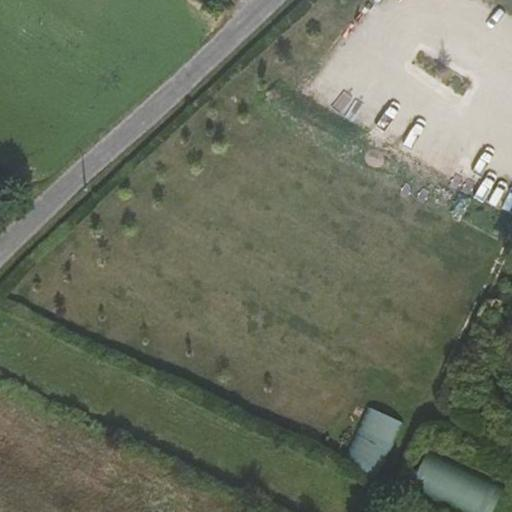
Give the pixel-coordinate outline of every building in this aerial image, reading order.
[(507,225),(237,97),(219,136),(489,263),(507,225)] [(485,270),(192,132),(176,166),(470,303),(485,270)] [(466,313),(159,167),(142,204),(448,349),(466,313)] [(442,353),(118,200),(100,238),(424,392),(442,353)] [(359,371),(74,236),(59,268),(343,403),(359,371)] [(338,409),(44,271),(29,304),(323,441),(338,409)] [(402,424),(364,406),(338,462),(376,479),(402,424)] [(491,511),(507,482),(430,444),(409,485),(462,511),(491,511)]
